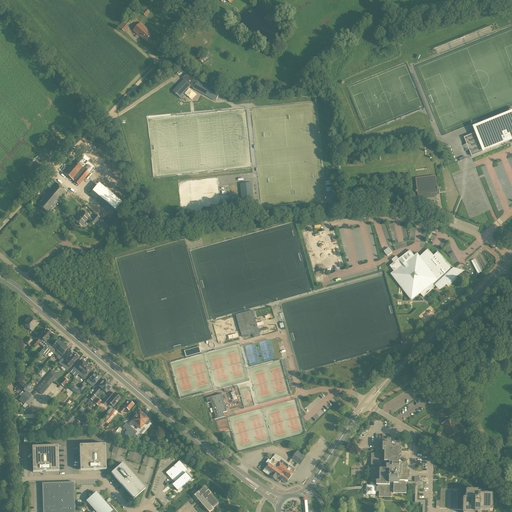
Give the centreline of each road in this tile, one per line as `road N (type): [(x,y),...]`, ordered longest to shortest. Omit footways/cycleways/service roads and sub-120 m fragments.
road 1 (primary): [(281,501),(0,276)]
road 2 (tertiary): [(367,402),(511,259)]
road 3 (residential): [(433,510),(430,440),(367,402)]
road 4 (residential): [(15,478),(10,345)]
road 5 (residential): [(15,478),(101,476),(131,511)]
road 6 (track): [(98,124),(188,28)]
